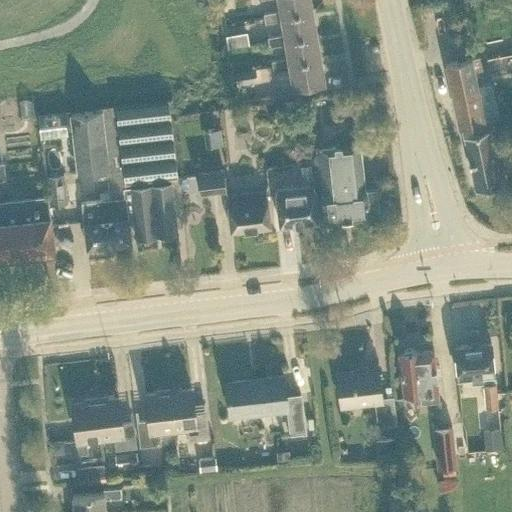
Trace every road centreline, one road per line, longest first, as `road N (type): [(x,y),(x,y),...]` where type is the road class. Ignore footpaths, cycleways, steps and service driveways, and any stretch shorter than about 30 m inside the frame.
road 1 (primary): [(0,333),(278,303),(441,269)]
road 2 (tertiary): [(441,269),(388,0)]
road 3 (residential): [(11,511),(0,383)]
